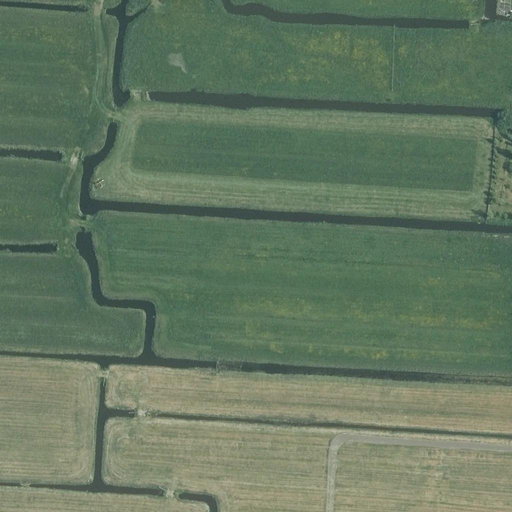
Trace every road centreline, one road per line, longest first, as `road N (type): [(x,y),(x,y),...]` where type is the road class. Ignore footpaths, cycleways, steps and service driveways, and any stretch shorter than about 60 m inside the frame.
road 1 (track): [(0,268),(65,258),(73,155),(96,111),(100,0)]
road 2 (track): [(329,511),(340,439),(511,449)]
